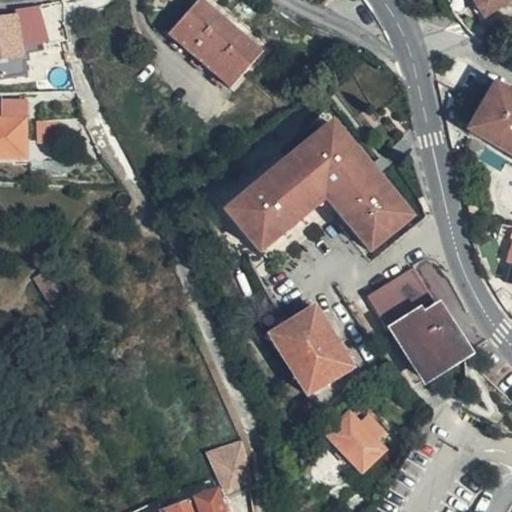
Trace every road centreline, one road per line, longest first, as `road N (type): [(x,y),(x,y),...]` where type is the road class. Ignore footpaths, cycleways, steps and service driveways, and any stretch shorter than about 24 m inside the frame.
road 1 (residential): [(72,0),(77,54),(100,125),(243,402),(257,438),(266,511)]
road 2 (tertiary): [(511,341),(469,277),(411,55)]
road 3 (unknown): [(451,220),(360,268),(311,278)]
road 4 (residential): [(411,55),(390,57),(290,0)]
